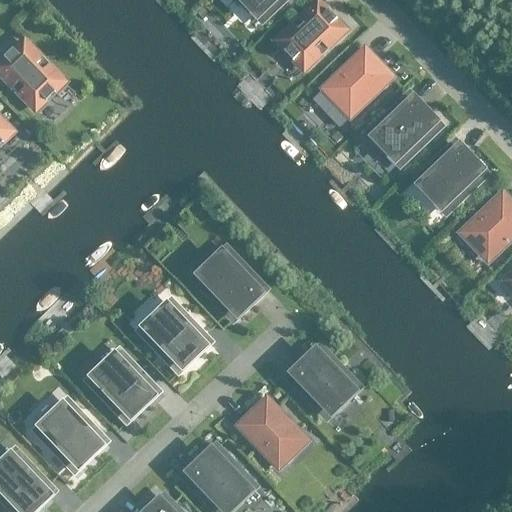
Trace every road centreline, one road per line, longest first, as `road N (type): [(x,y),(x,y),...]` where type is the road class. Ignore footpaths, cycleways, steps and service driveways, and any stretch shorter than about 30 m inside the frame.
road 1 (residential): [(91,511),(287,325)]
road 2 (residential): [(366,0),(511,148)]
